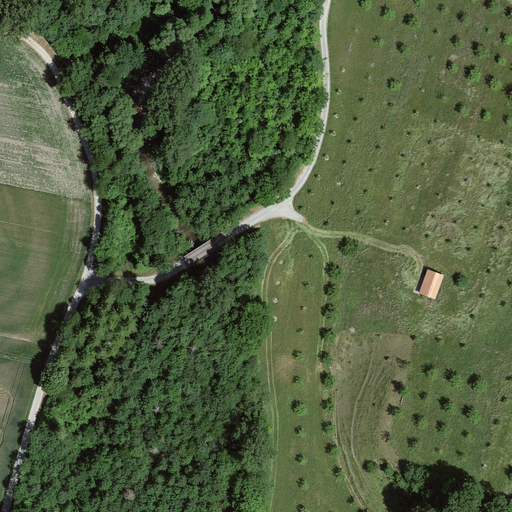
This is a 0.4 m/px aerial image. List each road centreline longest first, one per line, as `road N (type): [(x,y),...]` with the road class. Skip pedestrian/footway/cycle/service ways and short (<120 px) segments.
road 1 (track): [(4,511),(85,278),(161,277),(281,202),(305,176),(325,108),(327,0)]
road 2 (track): [(0,17),(49,60),(88,151),(98,220),(85,278)]
